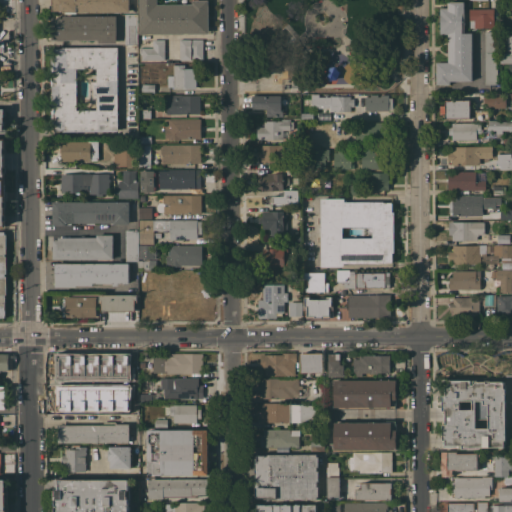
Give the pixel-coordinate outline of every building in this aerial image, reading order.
[(129,0),(129,11),(76,12),(76,13),(64,13),(64,10),(52,10),(52,0),(129,0)] [(139,33),(139,31),(139,22),(139,0),(157,0),(157,4),(192,4),(192,0),(208,0),(208,33),(139,33)] [(472,81),(450,81),(450,84),(436,84),(436,62),(448,62),(448,33),(440,34),(440,8),(447,8),(447,2),(463,2),(463,33),(471,33),(472,81)] [(474,28),(469,28),(469,9),(493,8),(493,28),(474,28)] [(124,14),(137,14),(137,44),(124,45),(124,14)] [(116,16),(116,43),(98,43),(98,39),(51,40),(51,18),(63,18),(63,16),(116,16)] [(497,31),(497,86),(493,86),(493,84),(485,84),(484,31),(497,31)] [(508,62),(500,62),(500,52),(510,52),(510,50),(507,50),(506,35),(511,35),(511,62),(508,62)] [(164,39),(164,59),(141,59),(141,53),(139,53),(139,47),(152,47),(152,39),(164,39)] [(179,39),(202,39),(202,59),(179,59),(179,39)] [(63,130),(54,130),(54,122),(51,122),(51,106),(52,106),(52,71),(51,71),(51,55),(53,55),(53,48),(62,48),(62,47),(117,47),(118,131),(63,131),(63,130)] [(167,75),(173,75),(173,64),(185,64),(185,68),(190,68),(190,64),(197,63),(198,69),(195,69),(196,74),(196,79),(195,79),(195,88),(193,88),(177,88),(173,88),(173,87),(167,87),(167,75)] [(154,84),(154,92),(140,92),(141,83),(154,84)] [(505,107),(494,107),(494,106),(487,106),(487,103),(483,103),(483,95),(487,95),(487,94),(500,94),(500,93),(505,93),(505,107)] [(364,96),(369,96),(369,94),(377,94),(377,96),(388,96),(388,97),(392,97),(392,108),(388,108),(388,110),(365,110),(364,96)] [(166,114),(166,95),(181,95),(200,95),(200,113),(166,114)] [(281,95),(281,107),(282,107),(282,116),(267,116),(266,108),(252,108),(252,95),(281,95)] [(330,96),(344,95),(353,96),(353,98),(354,98),(354,106),(350,106),(350,110),(330,111),(329,107),(320,107),(320,105),(311,105),(311,96),(330,96)] [(469,112),(472,112),(472,109),(489,109),(489,120),(473,120),(473,117),(470,117),(470,118),(445,118),(445,113),(440,113),(440,105),(445,105),(445,99),(469,99),(469,112)] [(150,118),(138,117),(138,109),(150,109),(150,118)] [(200,119),(200,138),(179,138),(179,139),(164,139),(164,125),(168,125),(168,119),(200,119)] [(263,120),(281,120),(281,119),(290,119),(290,121),(293,121),(293,129),(290,129),(289,129),(289,142),(282,142),(282,139),(264,139),(264,138),(257,139),(256,126),(263,126),(263,120)] [(488,121),(511,121),(511,131),(509,131),(509,130),(502,130),(502,138),(495,138),(495,130),(488,130),(488,129),(487,129),(487,125),(488,125),(488,121)] [(355,134),(356,134),(356,129),(354,129),(355,122),(392,122),(392,141),(356,141),(356,140),(355,140),(355,134)] [(452,140),(452,134),(448,134),(448,127),(451,127),(451,122),(482,122),(482,131),(481,131),(481,132),(477,132),(477,135),(476,135),(476,139),(452,140)] [(61,141),(87,141),(87,138),(98,138),(98,160),(90,160),(90,161),(61,161),(61,141)] [(138,150),(138,144),(150,144),(150,168),(137,168),(138,159),(138,150)] [(200,144),(200,163),(162,163),(162,153),(160,153),(160,146),(162,146),(162,144),(200,144)] [(297,144),(297,153),(290,153),(290,156),(273,157),(273,162),(260,162),(260,156),(256,156),(256,150),(260,150),(260,145),(297,144)] [(320,146),(320,149),(329,149),(329,160),(325,160),(325,168),(303,168),(303,149),(309,149),(309,146),(309,144),(320,144),(320,146)] [(485,154),(479,154),(479,164),(473,164),(473,170),(459,170),(459,164),(452,164),(452,159),(447,160),(447,152),(452,152),(451,146),(485,146),(485,154)] [(361,148),(392,148),(392,169),(361,168),(361,148)] [(138,159),(136,159),(135,166),(131,165),(131,167),(127,167),(127,166),(117,165),(117,163),(113,163),(113,153),(117,153),(117,150),(135,149),(135,150),(138,150),(138,159)] [(333,152),(337,152),(337,149),(347,149),(347,152),(351,152),(351,164),(353,164),(353,168),(351,168),(334,169),(333,152)] [(511,169),(500,169),(500,159),(511,158),(511,169)] [(122,169),(135,169),(135,180),(138,180),(138,198),(118,197),(118,194),(115,194),(115,185),(118,185),(118,180),(122,180),(122,169)] [(200,169),(200,188),(159,188),(159,183),(157,183),(157,173),(157,170),(169,170),(169,169),(200,169)] [(140,170),(154,170),(154,172),(155,172),(155,176),(154,176),(154,185),(155,185),(155,188),(154,188),(154,191),(140,191),(140,170)] [(485,189),(448,189),(448,171),(475,171),(475,172),(485,172),(485,189)] [(60,173),(83,173),(83,172),(91,172),(91,173),(109,173),(109,178),(110,178),(110,181),(108,181),(109,193),(102,193),(102,195),(96,195),(96,193),(88,194),(88,184),(87,185),(87,192),(61,192),(60,173)] [(257,174),(261,173),(282,172),(283,176),(286,176),(286,177),(289,177),(289,185),(283,185),(283,190),(262,191),(261,185),(258,185),(257,174)] [(388,172),(388,179),(388,189),(371,189),(371,181),(363,181),(363,174),(368,174),(368,172),(388,172)] [(350,194),(350,185),(360,185),(360,194),(350,194)] [(502,185),(502,186),(505,186),(505,193),(493,194),(493,186),(502,185)] [(272,203),(272,202),(270,202),(270,197),(272,197),(272,196),(279,195),(279,192),(283,192),(283,189),(298,189),(298,203),(272,203)] [(201,194),(201,213),(163,213),(163,211),(158,211),(156,209),(156,207),(156,206),(157,204),(158,203),(159,202),(162,202),(162,196),(162,194),(201,194)] [(482,197),(501,197),(501,204),(495,204),(495,207),(483,207),(483,215),(452,215),(452,212),(449,212),(449,197),(452,197),(452,195),(482,195),(482,197)] [(320,198),(344,198),(344,201),(383,201),(383,202),(392,202),(392,212),(393,212),(393,252),(392,252),(392,262),(383,262),(343,263),(343,266),(321,266),(320,198)] [(129,201),(129,223),(113,223),(113,222),(66,222),(66,224),(52,224),(52,201),(129,201)] [(139,218),(139,206),(151,206),(151,218),(139,218)] [(511,219),(500,219),(500,209),(511,209),(511,219)] [(287,234),(271,235),(270,228),(263,228),(262,223),(258,223),(258,217),(263,216),(263,210),(287,210),(287,234)] [(138,259),(138,260),(125,260),(125,230),(136,230),(136,211),(138,211),(138,259)] [(153,244),(139,244),(139,219),(153,219),(153,244)] [(169,239),(169,229),(161,229),(162,222),(160,222),(160,220),(162,220),(169,220),(169,219),(196,219),(196,220),(201,220),(201,233),(197,233),(197,238),(181,238),(181,239),(169,239)] [(484,221),(484,234),(478,234),(478,235),(477,235),(477,240),(452,240),(452,234),(448,234),(448,221),(484,221)] [(53,259),(52,239),(57,239),(57,237),(96,237),(96,234),(112,234),(113,258),(53,259)] [(496,235),(509,234),(509,243),(496,244),(496,235)] [(302,264),(293,264),(293,250),(292,250),(291,244),(301,244),(302,264)] [(139,258),(139,245),(155,245),(155,258),(139,258)] [(201,264),(180,265),(180,266),(169,266),(169,263),(166,263),(166,255),(169,255),(169,245),(201,245),(201,264)] [(511,245),(511,269),(507,269),(507,261),(501,261),(501,257),(493,257),(493,253),(486,253),(486,255),(480,255),(480,263),(475,263),(475,265),(470,265),(470,264),(451,263),(451,245),(494,245),(511,245)] [(284,265),(275,266),(275,271),(266,271),(266,265),(262,265),(262,248),(287,247),(287,265),(284,265)] [(142,259),(142,260),(148,260),(156,260),(156,269),(139,269),(138,260),(138,259),(142,259)] [(128,263),(128,283),(117,283),(117,285),(112,285),(112,283),(92,283),(92,285),(76,285),(76,287),(55,287),(55,263),(128,263)] [(500,292),(500,291),(499,291),(499,288),(500,288),(500,280),(480,280),(480,270),(496,270),(496,269),(511,269),(511,273),(511,277),(511,292),(500,292)] [(389,288),(384,288),(384,287),(349,288),(349,282),(337,282),(337,280),(336,280),(336,270),(349,270),(354,270),(354,272),(384,272),(389,272),(389,288)] [(480,270),(480,277),(480,288),(449,289),(449,277),(452,277),(452,271),(480,270)] [(146,292),(146,284),(145,284),(145,282),(146,281),(146,277),(145,277),(145,274),(146,274),(146,272),(159,272),(159,271),(170,271),(201,271),(201,289),(170,289),(170,279),(167,279),(167,281),(161,281),(161,284),(161,286),(161,289),(161,292),(156,292),(156,293),(152,293),(152,292),(146,292)] [(301,286),(301,279),(299,279),(299,271),(325,271),(325,282),(328,282),(328,291),(304,291),(304,286),(301,286)] [(258,299),(262,299),(262,284),(283,284),(283,292),(287,292),(287,301),(284,301),(284,312),(276,312),(276,317),(258,318),(258,308),(258,299)] [(137,294),(137,302),(135,302),(135,311),(101,311),(101,302),(99,302),(99,299),(99,294),(137,294)] [(304,294),(309,294),(309,296),(331,296),(331,298),(333,298),(333,300),(331,300),(331,302),(332,302),(333,304),(331,304),(331,305),(333,305),(333,309),(330,309),(330,318),(306,318),(306,309),(304,309),(304,294)] [(348,294),(390,294),(390,317),(368,317),(368,316),(348,317),(348,294)] [(495,305),(482,305),(482,294),(495,294),(495,305)] [(160,318),(148,318),(148,315),(143,315),(142,297),(149,297),(149,296),(158,295),(159,296),(160,296),(160,318)] [(184,296),(184,295),(191,295),(191,296),(201,296),(201,315),(170,314),(170,304),(167,304),(167,302),(163,302),(163,296),(168,296),(168,297),(170,297),(170,296),(184,296)] [(511,295),(511,314),(497,314),(496,295),(511,295)] [(95,296),(95,317),(64,317),(64,316),(61,316),(61,297),(65,297),(65,296),(95,296)] [(479,297),(479,316),(453,316),(453,310),(450,310),(450,303),(453,303),(453,297),(479,297)] [(288,301),(302,301),(302,316),(288,316),(288,309),(288,301)] [(265,368),(260,368),(260,354),(281,354),(281,352),(296,352),(296,362),(294,362),(294,375),(265,375),(265,368)] [(202,353),(202,373),(166,373),(166,372),(153,372),(153,355),(170,355),(170,353),(202,353)] [(323,353),(323,372),(300,372),(300,353),(323,353)] [(343,376),(328,376),(328,360),(328,353),(335,353),(339,353),(339,360),(340,360),(340,364),(343,364),(343,376)] [(0,354),(12,354),(12,369),(9,369),(9,370),(0,370),(0,354)] [(372,354),(372,355),(389,355),(389,372),(377,372),(377,373),(369,373),(369,372),(362,372),(362,375),(355,375),(355,372),(353,372),(353,359),(359,359),(359,355),(372,354)] [(89,380),(65,380),(65,374),(62,374),(62,358),(88,358),(89,380)] [(198,378),(198,385),(203,385),(203,397),(197,397),(197,398),(163,398),(163,388),(161,388),(160,378),(198,378)] [(302,389),(298,389),(298,391),(300,391),(300,394),(298,394),(298,396),(292,396),(292,398),(255,398),(255,378),(298,378),(298,385),(302,385),(302,389)] [(396,379),(396,399),(393,399),(391,399),(391,405),(394,405),(394,408),(386,408),(386,407),(374,407),(369,408),(369,406),(348,407),(348,408),(345,408),(345,407),(333,407),(333,379),(396,379)] [(443,402),(442,390),(444,390),(444,381),(446,381),(446,384),(449,384),(449,380),(477,380),(477,381),(485,381),(485,380),(490,380),(490,381),(504,381),(504,388),(505,388),(505,402),(506,427),(506,443),(504,443),(504,447),(480,447),(480,449),(462,449),(462,448),(459,448),(459,447),(444,447),(444,444),(443,444),(443,427),(443,421),(444,421),(444,414),(443,414),(443,402)] [(101,393),(102,390),(100,390),(100,383),(117,383),(117,384),(119,384),(119,389),(117,389),(116,393),(101,393)] [(132,383),(132,384),(136,384),(136,392),(137,392),(137,397),(133,397),(133,411),(110,411),(110,407),(109,407),(109,404),(110,404),(110,402),(117,402),(117,397),(122,397),(122,394),(120,394),(120,391),(122,391),(122,383),(132,383)] [(62,390),(81,389),(81,390),(89,390),(89,394),(92,394),(92,406),(89,406),(89,409),(62,409),(62,390)] [(151,393),(152,402),(139,403),(139,394),(151,393)] [(289,403),(289,404),(300,404),(303,404),(303,405),(317,405),(316,422),(304,422),(304,423),(300,423),(300,422),(261,421),(261,403),(289,403)] [(196,404),(196,406),(197,406),(197,408),(196,408),(200,408),(200,418),(196,418),(196,422),(173,422),(173,417),(171,417),(171,415),(169,415),(169,414),(164,414),(164,406),(169,406),(169,405),(173,405),(173,404),(196,404)] [(167,418),(167,428),(155,428),(155,427),(154,427),(154,420),(155,420),(155,418),(167,418)] [(334,449),(334,422),(345,422),(345,421),(348,421),(348,422),(369,422),(369,421),(373,421),(373,422),(387,422),(387,420),(395,420),(395,424),(393,424),(393,430),(396,430),(396,449),(334,449)] [(58,442),(58,425),(103,424),(103,421),(116,421),(116,424),(129,424),(129,442),(58,442)] [(208,429),(208,437),(209,437),(209,444),(207,444),(207,460),(209,460),(209,466),(208,466),(208,474),(147,475),(147,467),(145,467),(145,460),(147,460),(147,444),(145,444),(145,437),(147,437),(147,429),(208,429)] [(288,429),(299,429),(299,435),(299,447),(294,447),(294,446),(267,446),(267,447),(260,447),(260,436),(263,436),(263,429),(288,429)] [(310,441),(324,441),(324,451),(310,450),(310,441)] [(85,471),(83,471),(83,473),(62,473),(62,449),(75,449),(75,446),(85,446),(85,471)] [(109,468),(109,460),(107,460),(107,447),(130,446),(130,468),(109,468)] [(391,452),(391,472),(359,472),(359,470),(349,470),(349,469),(349,464),(347,464),(347,458),(349,458),(349,456),(352,456),(352,452),(391,452)] [(441,452),(456,452),(456,453),(479,453),(479,456),(477,456),(477,465),(479,465),(479,468),(477,468),(477,470),(455,470),(455,469),(452,469),(452,476),(442,476),(442,470),(441,470),(441,452)] [(503,476),(494,476),(494,453),(511,453),(511,469),(508,469),(508,476),(503,476)] [(316,454),(316,456),(318,456),(318,467),(317,467),(317,471),(318,471),(318,481),(316,481),(316,486),(319,486),(319,497),(316,497),(316,499),(265,499),(265,497),(257,497),(256,496),(256,488),(255,487),(254,457),(256,457),(256,456),(257,455),(265,455),(265,454),(316,454)] [(326,466),(327,466),(327,462),(337,462),(337,467),(338,467),(338,476),(326,476),(326,466)] [(511,498),(511,500),(499,501),(498,487),(502,487),(502,483),(504,483),(503,476),(508,476),(508,477),(511,477),(511,498)] [(339,477),(339,496),(334,496),(334,499),(327,499),(327,477),(339,477)] [(492,477),(492,488),(489,488),(489,495),(484,495),(484,497),(454,497),(454,492),(450,493),(450,482),(454,482),(454,477),(492,477)] [(129,479),(129,490),(130,490),(130,499),(128,499),(128,500),(129,500),(129,511),(55,511),(55,499),(54,499),(54,490),(56,490),(56,479),(129,479)] [(208,479),(208,495),(198,495),(198,497),(163,496),(163,498),(148,498),(148,479),(208,479)] [(391,482),(391,487),(396,487),(396,499),(391,499),(355,499),(355,489),(361,489),(361,482),(391,482)] [(476,511),(476,501),(487,501),(487,511),(476,511)] [(204,502),(204,511),(165,511),(165,504),(173,504),(173,502),(204,502)] [(340,511),(326,511),(326,502),(340,502),(340,511)] [(391,511),(344,511),(344,503),(387,502),(387,509),(391,509),(391,511)] [(473,502),(473,511),(440,511),(440,505),(443,505),(443,502),(473,502)]
